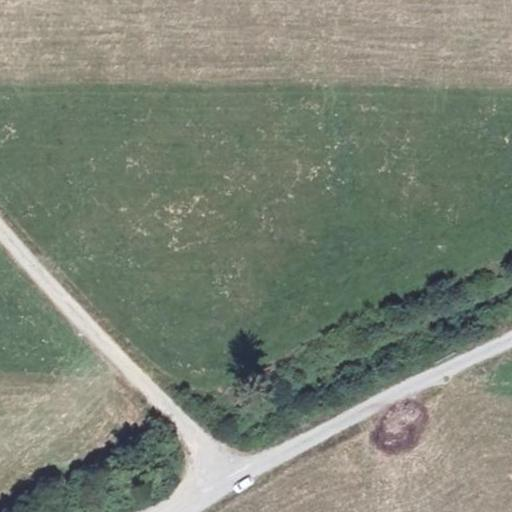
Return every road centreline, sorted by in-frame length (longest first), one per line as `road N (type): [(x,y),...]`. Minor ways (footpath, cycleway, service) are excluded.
road 1 (track): [(223,480),(0,230)]
road 2 (track): [(511,338),(223,480)]
